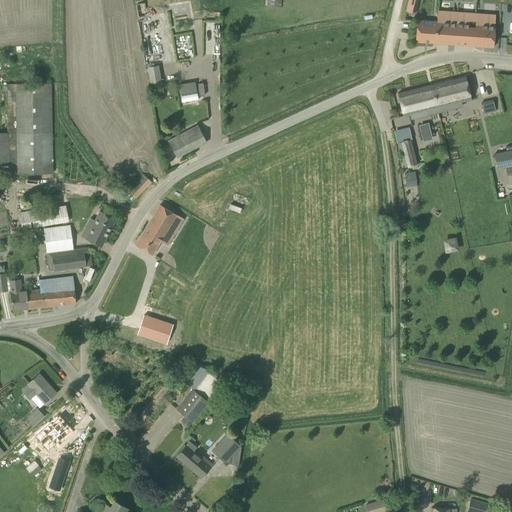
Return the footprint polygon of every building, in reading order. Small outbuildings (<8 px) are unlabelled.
[(408,0),(406,11),(414,13),(417,0),(408,0)] [(189,2),(171,3),(171,13),(190,12),(189,2)] [(437,21),(436,43),(448,44),(454,44),(455,44),(457,12),(438,11),(437,21)] [(457,12),(455,44),(467,45),(473,46),(476,14),(457,12)] [(476,14),(473,46),(484,47),(489,47),(493,47),(495,15),(476,14)] [(417,20),(415,41),(436,43),(437,21),(417,20)] [(161,85),(161,84),(158,65),(147,66),(150,86),(161,85)] [(466,78),(432,85),(438,112),(449,110),(447,103),(459,100),(460,104),(471,102),(466,78)] [(194,82),(178,85),(180,95),(196,93),(194,82)] [(0,174),(53,173),(51,83),(6,84),(7,132),(0,132),(0,174)] [(438,112),(432,85),(397,93),(403,117),(410,115),(409,111),(425,107),(427,115),(438,112)] [(483,112),(495,110),(493,100),(481,103),(483,112)] [(177,157),(193,149),(206,142),(198,127),(176,138),(175,136),(168,140),(177,157)] [(398,142),(404,167),(416,164),(410,139),(398,142)] [(511,150),(502,152),(505,168),(511,166),(511,150)] [(414,171),(403,172),(405,188),(416,186),(414,171)] [(122,191),(131,201),(152,182),(143,172),(122,191)] [(142,235),(136,245),(153,255),(160,243),(161,241),(166,244),(182,217),(168,209),(160,204),(153,215),(142,235)] [(41,209),(19,212),(22,228),(43,225),(68,221),(65,205),(41,209)] [(100,210),(85,238),(101,247),(116,218),(100,210)] [(49,270),(82,266),(91,265),(89,248),(89,247),(73,249),(70,225),(44,228),(47,258),(46,258),(47,263),(48,263),(49,270)] [(457,250),(455,236),(442,238),(444,252),(457,250)] [(155,271),(165,274),(268,307),(272,293),(159,258),(155,271)] [(8,277),(6,277),(5,272),(4,273),(4,265),(0,265),(0,290),(9,290),(8,277)] [(26,291),(28,308),(75,303),(72,277),(63,278),(41,280),(42,286),(39,286),(39,289),(26,291)] [(26,291),(21,291),(20,279),(10,281),(11,292),(13,310),(28,308),(26,291)] [(144,315),(137,334),(166,344),(172,324),(144,315)] [(121,334),(123,328),(110,324),(108,330),(121,334)] [(188,426),(194,418),(208,401),(222,383),(207,372),(193,390),(192,389),(176,409),(185,415),(181,420),(188,426)] [(190,377),(184,373),(180,377),(186,382),(190,377)] [(45,403),(56,393),(39,374),(27,384),(30,387),(24,393),(29,399),(36,393),(45,403)] [(25,419),(32,426),(44,416),(37,408),(25,419)] [(51,421),(35,435),(48,449),(55,443),(57,446),(60,443),(58,441),(70,430),(58,417),(52,422),(51,421)] [(212,451),(224,462),(238,466),(240,445),(227,434),(212,451)] [(189,441),(182,449),(176,456),(200,477),(207,470),(211,464),(200,455),(198,457),(192,452),(196,447),(189,441)] [(34,460),(25,467),(30,473),(38,465),(39,465),(34,460)] [(59,460),(52,479),(62,482),(68,463),(59,460)] [(489,511),(491,504),(471,498),(466,511),(489,511)] [(382,499),(365,504),(367,511),(377,511),(386,510),(382,499)] [(124,511),(127,508),(114,500),(110,507),(105,504),(100,511),(124,511)]
